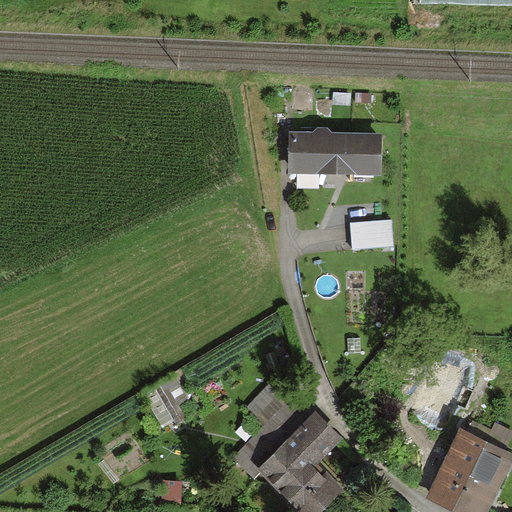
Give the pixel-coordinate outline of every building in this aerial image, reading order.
[(376,138),(293,136),(292,170),(375,172),(376,138)] [(299,174),(298,188),(320,189),(320,175),(299,174)] [(353,250),(396,248),(394,221),(352,223),(353,250)] [(475,391),(444,379),(435,401),(467,412),(475,391)] [(308,466),(332,440),(276,389),(253,414),(266,426),(241,453),(305,511),(307,511),(331,486),(308,466)] [(432,496),(456,507),(484,447),(460,436),(432,496)] [(484,447),(456,507),(466,511),(484,511),(509,459),(484,447)]
